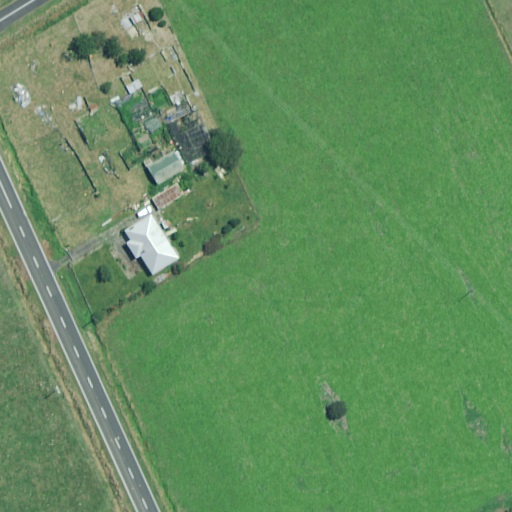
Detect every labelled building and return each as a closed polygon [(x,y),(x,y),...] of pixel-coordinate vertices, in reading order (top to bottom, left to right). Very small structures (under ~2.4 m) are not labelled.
[(144,20),(136,5),(117,15),(125,30),(144,20)] [(205,142),(197,127),(189,131),(196,146),(205,142)] [(185,167),(175,152),(148,168),(157,183),(185,167)] [(184,196),(177,185),(153,199),(159,210),(184,196)] [(178,259),(151,215),(125,232),(131,241),(126,243),(136,259),(141,256),(153,275),(178,259)]
